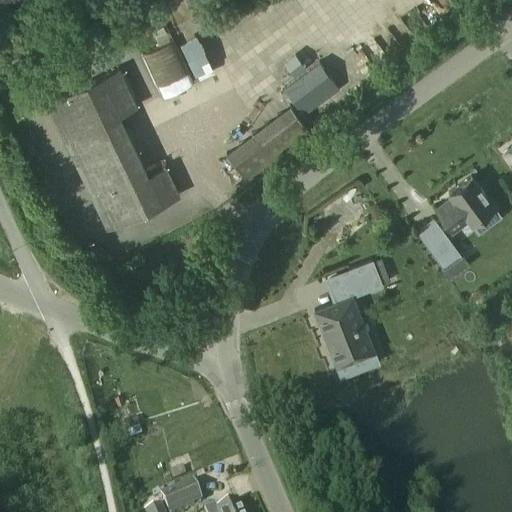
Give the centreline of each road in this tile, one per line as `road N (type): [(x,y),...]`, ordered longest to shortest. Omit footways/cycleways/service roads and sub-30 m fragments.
road 1 (unclassified): [(241,264),(287,192),(511,27)]
road 2 (unclassified): [(220,362),(45,307)]
road 3 (unclassified): [(281,511),(220,362)]
